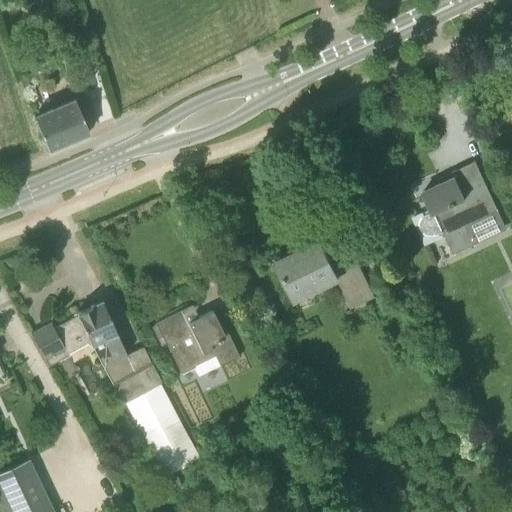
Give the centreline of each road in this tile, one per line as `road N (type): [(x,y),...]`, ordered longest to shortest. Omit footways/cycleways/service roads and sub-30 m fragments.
road 1 (tertiary): [(270,87),(463,0)]
road 2 (tertiary): [(0,204),(150,140)]
road 3 (tertiary): [(150,140),(226,125),(270,87)]
road 4 (tertiary): [(270,87),(213,95),(150,140)]
